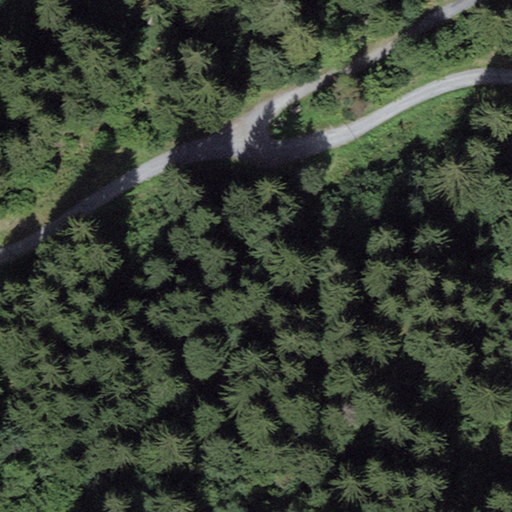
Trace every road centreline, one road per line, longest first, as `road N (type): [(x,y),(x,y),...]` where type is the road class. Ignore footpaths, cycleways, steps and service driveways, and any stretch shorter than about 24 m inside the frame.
road 1 (track): [(511,78),(444,85),(326,144),(276,155),(219,136)]
road 2 (track): [(219,136),(469,0)]
road 3 (track): [(219,136),(0,256)]
